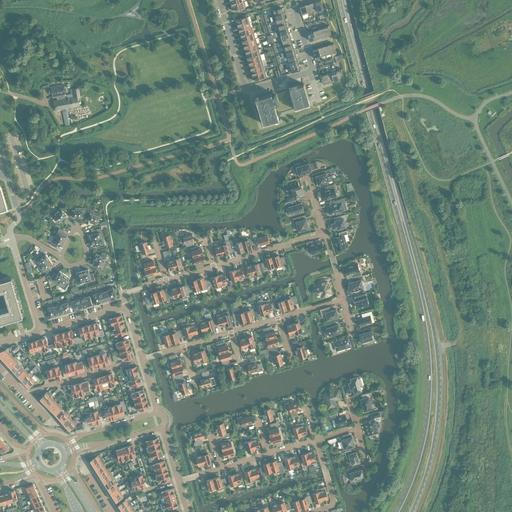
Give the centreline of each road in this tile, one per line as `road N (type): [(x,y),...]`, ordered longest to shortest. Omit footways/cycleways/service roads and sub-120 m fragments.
road 1 (primary): [(340,0),(425,329),(427,417),(396,511)]
road 2 (primary): [(411,511),(432,446),(436,352),(346,0)]
road 3 (residential): [(219,0),(246,89),(310,71)]
road 4 (residential): [(24,393),(140,358)]
